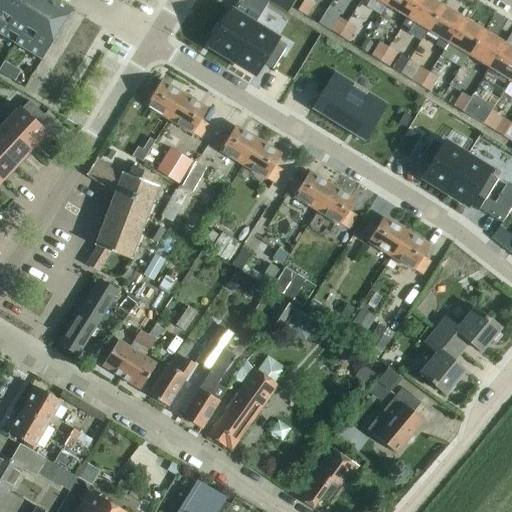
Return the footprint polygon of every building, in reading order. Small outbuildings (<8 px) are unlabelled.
[(0,0),(0,35),(41,60),(72,8),(58,0),(0,0)] [(271,0),(285,8),(287,5),(290,0),(271,0)] [(302,0),(297,10),(306,16),(314,2),(310,0),(302,0)] [(386,0),(384,5),(405,18),(401,25),(416,0),(386,0)] [(433,0),(416,0),(401,25),(409,30),(414,23),(426,30),(442,5),(433,0)] [(318,19),(325,9),(318,4),(311,15),(318,19)] [(442,5),(426,30),(439,38),(435,44),(444,50),(447,43),(448,44),(461,17),(442,5)] [(231,7),(205,47),(209,49),(230,63),(251,30),(252,28),(256,22),(234,9),(231,7)] [(337,16),(329,30),(348,42),(356,28),(337,16)] [(461,17),(448,44),(469,56),(482,30),(461,17)] [(251,30),(230,63),(253,77),(261,63),(262,62),(274,42),(275,41),(278,36),(256,22),(252,28),(251,30)] [(482,30),(469,56),(487,68),(503,43),(482,30)] [(365,38),(359,47),(366,52),(372,43),(365,38)] [(378,41),(370,55),(379,61),(379,60),(387,47),(378,41)] [(262,62),(261,63),(271,69),(284,48),(274,42),(262,62)] [(511,75),(511,48),(503,43),(487,68),(483,75),(492,80),(496,73),(509,81),(511,75)] [(387,47),(379,60),(379,61),(388,67),(397,53),(387,47)] [(391,68),(399,73),(400,73),(408,59),(399,54),(391,68)] [(419,66),(411,80),(420,86),(429,72),(419,66)] [(11,69),(6,76),(13,80),(18,73),(11,69)] [(334,71),(311,110),(364,141),(387,103),(334,71)] [(429,72),(420,86),(429,92),(438,78),(429,72)] [(148,106),(170,120),(184,96),(160,81),(154,91),(146,85),(137,100),(148,106)] [(460,92),(452,105),(452,106),(461,111),(462,111),(468,96),(460,92)] [(184,96),(170,120),(199,137),(207,124),(200,120),(206,109),(184,96)] [(468,96),(462,111),(461,111),(470,117),(479,103),(468,96)] [(19,108),(4,124),(30,149),(46,132),(39,126),(46,117),(28,100),(20,109),(19,108)] [(403,113),(397,123),(404,127),(410,118),(403,113)] [(501,117),(493,130),(502,136),(511,123),(501,117)] [(511,123),(502,136),(511,142),(511,140),(511,123)] [(4,124),(0,128),(0,150),(16,165),(30,149),(4,124)] [(218,151),(242,166),(256,141),(233,127),(228,136),(221,132),(212,146),(219,150),(218,151)] [(137,146),(131,156),(141,162),(151,145),(154,140),(149,137),(141,149),(137,146)] [(432,139),(419,159),(429,165),(420,181),(442,195),(464,159),(442,146),(432,139)] [(256,141),(242,166),(265,180),(266,178),(273,182),(281,169),(274,165),(280,155),(256,141)] [(157,170),(178,183),(191,162),(170,149),(157,170)] [(0,150),(0,179),(1,181),(16,165),(0,150)] [(115,193),(96,244),(95,246),(99,248),(89,265),(98,271),(110,253),(131,260),(157,187),(151,184),(154,177),(132,169),(130,176),(122,174),(122,175),(97,159),(87,176),(115,193)] [(464,159),(442,195),(464,208),(474,193),(484,199),(485,198),(496,179),(486,173),(464,159)] [(195,161),(189,174),(199,179),(206,167),(205,167),(196,162),(195,161)] [(292,196),(316,211),(331,186),(308,172),(301,182),(295,177),(286,191),(293,195),(292,196)] [(484,199),(478,209),(501,223),(511,204),(511,188),(505,184),(493,203),(485,198),(484,199)] [(331,186),(316,211),(339,225),(340,224),(347,228),(355,214),(348,210),(354,200),(331,186)] [(170,221),(169,222),(167,226),(175,230),(177,226),(192,198),(187,195),(184,194),(174,189),(160,216),(170,221)] [(366,242),(389,256),(404,231),(382,217),(376,227),(369,223),(360,237),(367,241),(366,242)] [(158,224),(149,238),(157,243),(165,229),(158,224)] [(218,235),(203,225),(193,241),(208,250),(218,235)] [(404,231),(389,256),(413,271),(414,269),(421,273),(429,260),(422,256),(428,246),(404,231)] [(228,261),(238,243),(221,232),(211,250),(228,261)] [(231,264),(240,270),(258,281),(267,286),(278,270),(269,263),(262,275),(244,264),(251,253),(241,247),(231,264)] [(278,247),(272,257),(281,263),(288,253),(278,247)] [(153,254),(141,276),(151,282),(163,260),(153,254)] [(271,287),(302,306),(315,286),(284,267),(271,287)] [(234,272),(225,286),(239,295),(248,281),(234,272)] [(77,355),(118,291),(98,278),(58,343),(77,355)] [(126,296),(113,312),(123,319),(135,303),(126,296)] [(282,299),(269,319),(281,327),(283,326),(282,325),(290,314),(294,307),(282,299)] [(347,303),(340,313),(347,318),(355,308),(347,303)] [(174,324),(184,331),(196,312),(187,306),(174,324)] [(290,314),(282,325),(283,326),(304,339),(315,321),(294,307),(290,314)] [(436,330),(462,352),(470,342),(481,352),(500,329),(475,307),(457,328),(446,318),(436,330)] [(325,310),(319,320),(339,333),(339,332),(344,324),(346,322),(325,310)] [(345,332),(352,337),(358,341),(359,342),(361,339),(367,330),(363,327),(352,320),(345,332)] [(315,321),(304,339),(313,345),(324,326),(315,321)] [(155,323),(149,333),(156,338),(162,328),(155,323)] [(378,323),(367,342),(381,351),(382,351),(393,333),(378,323)] [(219,325),(199,357),(212,366),(233,334),(219,325)] [(101,365),(120,377),(147,334),(140,329),(129,346),(117,339),(101,365)] [(454,361),(462,352),(436,330),(425,342),(437,352),(420,373),(445,394),(465,371),(454,361)] [(147,334),(120,377),(139,389),(156,363),(144,355),(155,339),(147,334)] [(201,428),(225,390),(216,383),(235,356),(224,349),(182,415),(201,428)] [(238,392),(208,433),(231,450),(277,385),(277,384),(277,382),(287,368),(267,355),(262,363),(259,367),(257,370),(253,367),(241,383),(236,390),(238,392)] [(369,356),(363,365),(379,376),(385,367),(369,356)] [(177,370),(167,364),(148,394),(167,406),(194,364),(184,358),(177,370)] [(388,367),(376,381),(389,392),(402,379),(388,367)] [(10,433),(34,447),(61,402),(38,387),(10,433)] [(367,429),(374,435),(396,453),(423,421),(412,412),(420,402),(402,387),(367,429)] [(345,420),(333,434),(338,439),(350,425),(345,420)] [(69,437),(64,445),(71,449),(74,443),(80,433),(74,429),(69,437)] [(0,453),(0,484),(10,490),(23,469),(35,476),(37,471),(70,490),(76,477),(19,443),(10,459),(0,453)] [(51,445),(48,448),(49,452),(52,455),(56,454),(58,451),(58,447),(55,444),(51,445)] [(316,466),(295,496),(303,501),(313,508),(321,496),(333,478),(344,487),(358,467),(356,465),(331,449),(329,447),(316,466)] [(78,459),(61,449),(54,460),(71,470),(78,459)] [(170,462),(166,470),(175,475),(179,466),(170,462)] [(166,490),(171,482),(164,478),(159,486),(166,490)] [(358,502),(365,491),(353,483),(346,494),(358,502)] [(0,507),(10,490),(0,484),(0,507)] [(199,486),(183,511),(227,511),(231,506),(199,486)] [(74,511),(124,511),(88,489),(74,511)]
